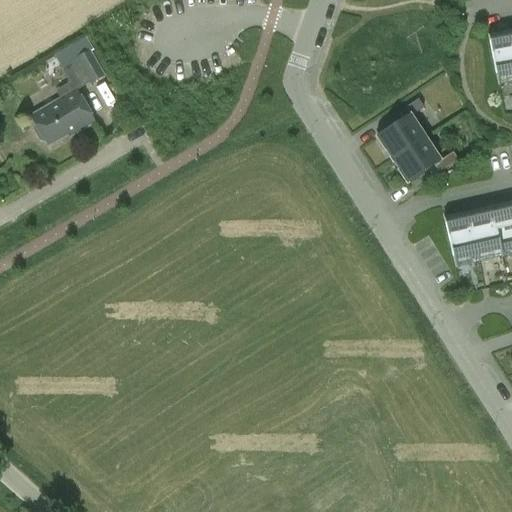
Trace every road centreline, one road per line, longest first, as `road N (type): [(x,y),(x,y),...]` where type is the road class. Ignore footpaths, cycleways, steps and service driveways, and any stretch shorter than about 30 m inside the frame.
road 1 (residential): [(319,0),(296,68),(303,108),(511,427)]
road 2 (residential): [(0,218),(140,139)]
